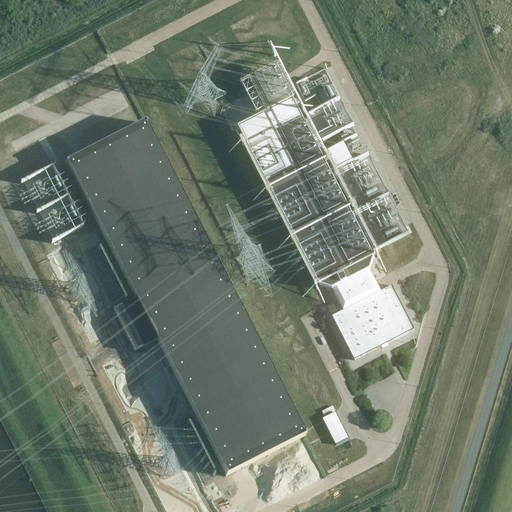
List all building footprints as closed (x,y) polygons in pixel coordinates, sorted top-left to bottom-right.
[(268,117),(240,132),(319,297),(330,291),(342,314),(331,320),(354,363),(415,332),(394,290),(380,298),(367,272),(375,268),(351,222),(331,183),(312,145),(273,70),(250,82),(268,117)] [(323,142),(356,126),(328,70),(297,85),(308,106),(319,101),(323,109),(310,115),(323,142)] [(145,124),(66,164),(106,242),(135,300),(115,310),(112,311),(134,353),(156,342),(181,392),(225,478),(305,437),(145,124)] [(337,173),(354,164),(345,146),(328,154),(337,173)] [(53,233),(56,240),(85,228),(78,213),(76,210),(78,209),(77,208),(73,199),(69,195),(66,187),(65,188),(55,167),(26,181),(27,183),(37,196),(29,203),(37,213),(43,211),(48,218),(47,219),(51,223),(49,225),(52,232),(53,233)] [(323,420),(336,446),(350,439),(336,413),(323,420)]
